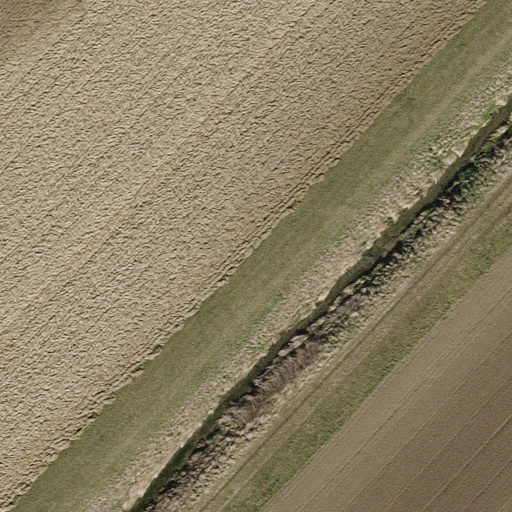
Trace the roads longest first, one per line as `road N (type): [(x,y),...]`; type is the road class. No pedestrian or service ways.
road 1 (track): [(511,28),(62,511)]
road 2 (track): [(215,511),(511,192)]
